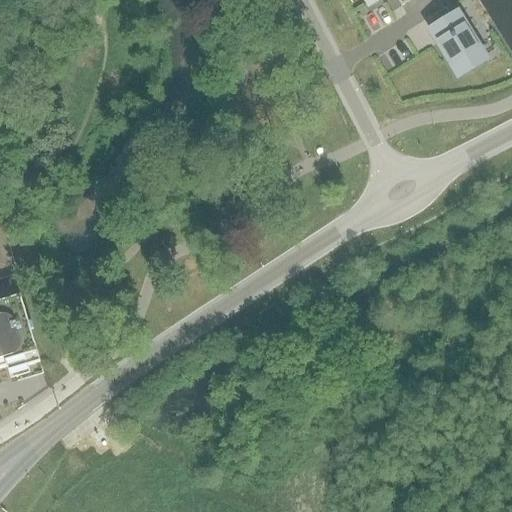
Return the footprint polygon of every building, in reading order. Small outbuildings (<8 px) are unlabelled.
[(442,10),(427,19),(434,29),(430,32),(458,77),(485,60),(457,15),(452,18),(446,8),(442,10)] [(0,234),(0,248),(10,246),(7,233),(0,234)] [(0,248),(0,262),(13,259),(10,246),(0,248)] [(13,259),(0,262),(0,276),(17,272),(13,259)] [(0,364),(40,353),(21,296),(0,302),(0,364)]
